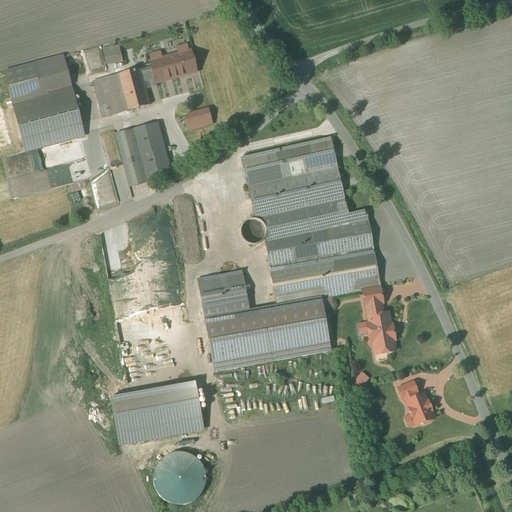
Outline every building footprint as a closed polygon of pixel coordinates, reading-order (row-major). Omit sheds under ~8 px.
[(106,66),(122,63),(118,46),(103,50),(106,66)] [(177,49),(179,55),(188,53),(186,46),(177,49)] [(178,77),(195,73),(190,52),(188,53),(179,55),(161,60),(152,62),(150,63),(151,70),(140,73),(143,83),(154,81),(155,83),(165,81),(165,80),(178,76),(178,77)] [(150,56),(152,62),(161,60),(160,53),(150,56)] [(38,64),(4,73),(9,94),(12,106),(25,152),(84,137),(70,87),(45,93),(38,64)] [(139,70),(92,82),(102,119),(149,106),(143,83),(140,73),(139,70)] [(184,115),(188,131),(212,125),(208,109),(184,115)] [(171,177),(157,124),(115,135),(129,188),(171,177)] [(331,141),(241,158),(254,219),(264,218),(269,244),(264,245),(277,307),(249,313),(241,272),(196,280),(215,373),(330,351),(320,300),(361,292),(364,307),(366,307),(380,304),(382,304),(366,212),(347,215),(331,141)] [(241,239),(244,243),(248,245),(253,246),(257,245),(261,243),(264,239),(266,234),(265,229),(263,224),(258,221),(253,220),(248,221),(243,224),(241,228),(240,233),(241,239)] [(382,315),(380,304),(366,307),(369,324),(366,325),(370,345),(372,344),(374,354),(384,353),(387,355),(392,354),(394,351),(392,341),(394,341),(392,326),(390,326),(387,314),(382,315)] [(368,380),(361,374),(353,383),(360,389),(368,380)] [(194,383),(110,398),(119,445),(202,430),(194,383)] [(401,400),(404,399),(416,393),(413,384),(397,391),(401,400)] [(418,398),(416,393),(404,399),(411,416),(403,419),(407,430),(415,426),(420,424),(423,425),(429,423),(431,420),(432,419),(430,413),(431,412),(426,402),(423,395),(418,398)]
